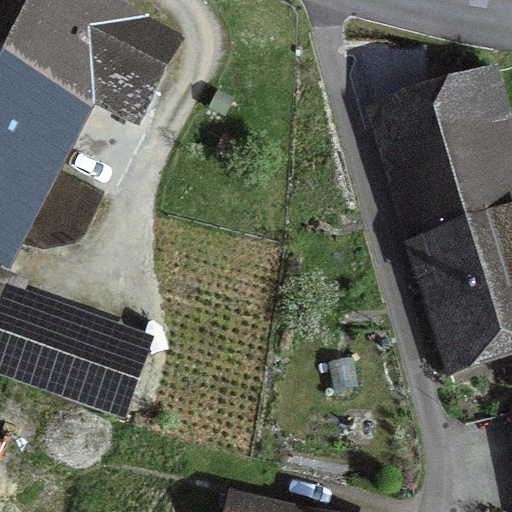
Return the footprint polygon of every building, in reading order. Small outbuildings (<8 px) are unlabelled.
[(156,40),(71,0),(0,0),(0,238),(80,72),(129,95),(156,40)] [(511,147),(499,101),(391,131),(458,374),(511,358),(511,147)] [(110,183),(80,227),(104,244),(135,200),(110,183)] [(0,378),(119,424),(147,352),(5,297),(0,309),(0,378)] [(59,511),(67,491),(14,472),(0,510),(0,511),(59,511)]
